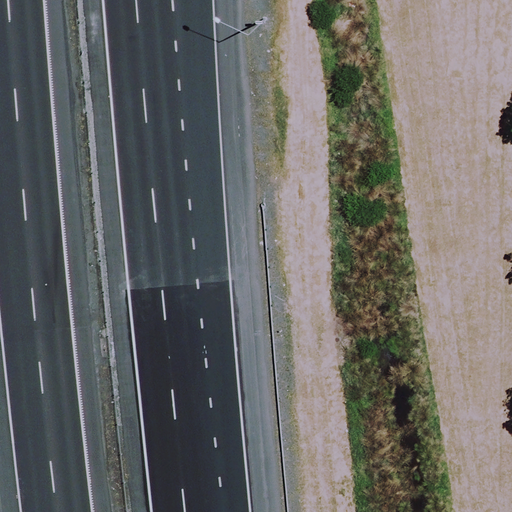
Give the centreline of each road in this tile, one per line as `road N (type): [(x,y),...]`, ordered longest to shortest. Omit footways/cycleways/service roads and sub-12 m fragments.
road 1 (motorway): [(159,71),(212,511)]
road 2 (motorway): [(40,511),(0,98)]
